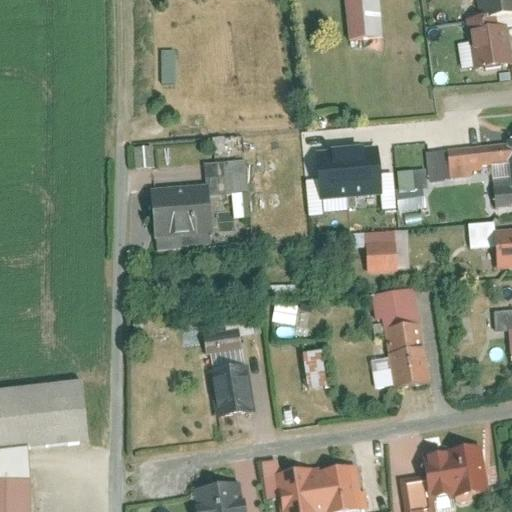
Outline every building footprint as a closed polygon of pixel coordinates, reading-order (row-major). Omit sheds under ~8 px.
[(383,0),(348,0),(352,40),(387,37),(383,0)] [(511,0),(480,0),(483,20),(511,15),(511,0)] [(511,34),(511,26),(475,32),(479,72),(511,66),(511,34)] [(177,84),(177,51),(161,51),(161,84),(177,84)] [(133,149),(134,170),(153,168),(152,148),(133,149)] [(321,201),(380,196),(376,151),(317,157),(321,201)] [(247,159),(227,160),(228,192),(249,191),(247,159)] [(396,173),(398,212),(425,211),(423,172),(396,173)] [(211,185),(148,193),(153,238),(216,231),(211,185)] [(247,194),(230,195),(231,220),(248,220),(247,194)] [(487,250),(486,234),(494,233),(493,226),(466,228),(468,251),(487,250)] [(511,231),(499,232),(501,271),(511,270),(511,231)] [(408,273),(406,235),(362,237),(364,275),(408,273)] [(294,326),(296,307),(273,305),(271,325),(294,326)] [(424,327),(388,331),(398,391),(435,385),(424,327)] [(317,354),(299,355),(301,391),(320,390),(317,354)] [(251,367),(213,372),(221,420),(259,414),(251,367)] [(0,511),(34,511),(32,460),(93,452),(83,389),(0,397),(0,511)] [(484,449),(430,458),(437,504),(493,496),(484,449)] [(367,511),(359,462),(279,475),(284,511),(367,511)] [(247,511),(244,485),(197,491),(199,511),(247,511)]
